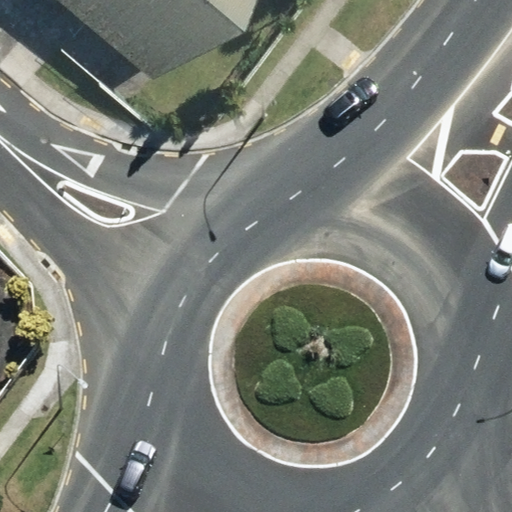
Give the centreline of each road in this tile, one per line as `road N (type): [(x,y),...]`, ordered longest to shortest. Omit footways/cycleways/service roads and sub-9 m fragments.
road 1 (secondary): [(310,193),(511,9)]
road 2 (residential): [(1,139),(80,169),(251,204)]
road 3 (residential): [(142,347),(1,139)]
road 4 (secondary): [(310,193),(369,203),(421,231),(457,271),(478,320)]
road 5 (secondary): [(478,320),(484,373),(473,425),(446,472),(396,511)]
road 6 (secondary): [(142,347),(162,282),(199,235),(251,204)]
road 7 (secondary): [(228,511),(183,476),(149,416)]
